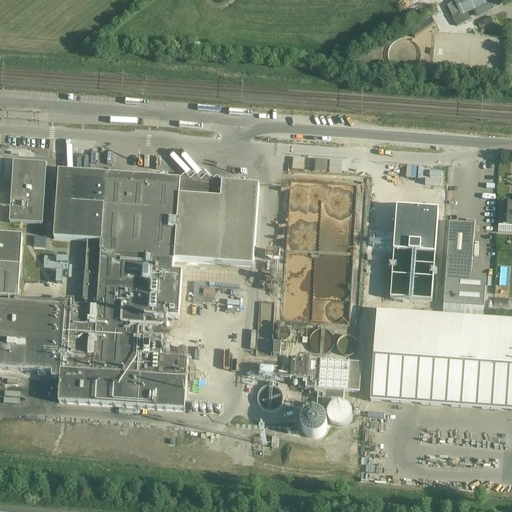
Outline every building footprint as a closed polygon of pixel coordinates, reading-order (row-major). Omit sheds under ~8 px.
[(452,0),(461,16),(493,0),(452,0)] [(374,145),(441,147),(442,124),(375,122),(374,145)] [(14,164),(13,188),(12,188),(6,193),(6,194),(1,194),(0,194),(0,206),(11,207),(10,224),(43,226),(47,165),(14,164)] [(186,382),(187,359),(161,358),(162,338),(143,337),(144,316),(178,318),(181,272),(173,271),(173,261),(253,267),(259,187),(238,185),(231,184),(222,184),(217,178),(211,183),(206,177),(201,182),(196,177),(190,182),(185,176),(179,181),(107,176),(107,175),(59,172),(54,240),(88,242),(86,273),(85,273),(83,297),(82,308),(65,307),(65,309),(0,303),(0,369),(52,373),(51,379),(60,379),(58,404),(138,409),(184,412),(186,382)] [(429,209),(442,210),(443,193),(430,193),(429,209)] [(498,226),(498,233),(511,233),(511,204),(499,204),(498,226)] [(444,228),(445,218),(435,217),(434,228),(444,228)] [(443,304),(443,315),(483,317),(484,307),(486,277),(470,276),(471,266),(474,226),(474,222),(466,221),(465,225),(449,224),(446,264),(443,304)] [(0,298),(20,300),(21,267),(23,237),(0,235),(0,298)] [(281,262),(281,253),(270,253),(270,262),(281,262)] [(44,258),(44,269),(67,270),(68,259),(44,258)] [(192,279),(192,291),(200,291),(200,284),(207,284),(207,279),(192,279)] [(217,294),(225,295),(227,281),(222,281),(221,287),(218,287),(217,294)] [(511,321),(377,312),(370,402),(511,412),(511,321)] [(279,343),(282,344),(286,343),(289,340),(289,336),(288,332),(284,330),(281,330),(277,332),(275,335),(275,338),(277,341),(279,343)] [(316,355),(321,356),(326,355),(330,352),(333,348),(333,343),(332,338),(329,335),(325,332),(321,332),(316,333),(312,335),(310,339),(309,344),(310,348),(312,352),(316,355)] [(337,349),(338,353),(342,357),(347,358),(352,356),(355,353),(357,349),(356,344),(354,341),(351,338),(347,337),(342,338),(339,341),(337,345),(337,349)] [(292,360),(290,388),(318,390),(344,392),(359,393),(361,364),(292,360)] [(286,373),(286,362),(270,361),(270,372),(286,373)] [(15,387),(16,376),(5,376),(4,386),(15,387)] [(264,412),(269,413),(275,412),(279,410),(282,405),(283,400),(282,395),(279,391),(275,388),(271,387),(266,388),(262,390),(259,394),(257,399),(258,404),(260,409),(264,412)] [(344,392),(318,390),(317,399),(343,400),(344,392)] [(351,416),(351,413),(351,411),(350,409),(348,407),(346,405),(343,404),(339,404),(337,404),(334,405),(331,407),(329,409),(328,412),(328,416),(328,418),(329,420),(330,422),(331,424),(333,425),(335,427),(339,427),(341,427),(344,427),(347,424),(349,423),(350,421),(351,418),(351,416)] [(326,421),(326,420),(325,420),(325,419),(324,418),(323,417),(322,416),(321,416),(321,415),(320,415),(319,414),(318,414),(317,414),(316,414),(315,413),(314,413),(313,413),(312,414),(311,414),(310,414),(309,414),(308,415),(307,415),(307,416),(306,416),(305,417),(304,417),(304,418),(303,418),(303,419),(302,420),(302,421),(301,422),(301,423),(301,424),(301,425),(300,426),(300,427),(300,428),(301,429),(301,430),(301,431),(301,432),(302,432),(302,433),(302,434),(303,434),(303,435),(304,436),(304,437),(305,437),(306,438),(307,438),(307,439),(308,439),(309,439),(309,440),(310,440),(311,440),(312,440),(313,440),(314,440),(315,440),(316,440),(317,440),(318,440),(319,440),(319,439),(320,439),(321,439),(321,438),(322,438),(322,437),(323,437),(324,436),(324,435),(325,435),(325,434),(326,434),(326,433),(326,432),(327,432),(327,431),(327,430),(327,429),(327,428),(327,427),(327,426),(327,425),(327,424),(327,423),(327,422),(326,422),(326,421)]
